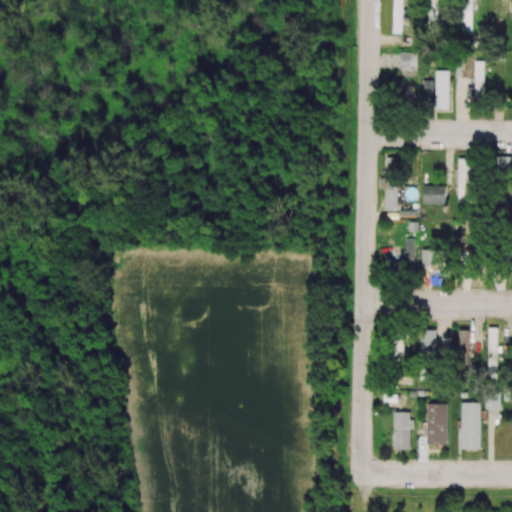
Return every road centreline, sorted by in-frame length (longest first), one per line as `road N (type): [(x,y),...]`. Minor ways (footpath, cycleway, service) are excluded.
road 1 (residential): [(371,0),(363,452),(369,467)]
road 2 (residential): [(511,303),(365,303)]
road 3 (residential): [(511,474),(369,467)]
road 4 (residential): [(511,134),(369,134)]
